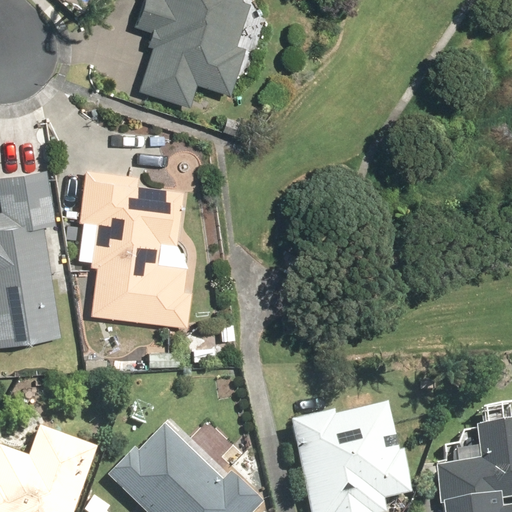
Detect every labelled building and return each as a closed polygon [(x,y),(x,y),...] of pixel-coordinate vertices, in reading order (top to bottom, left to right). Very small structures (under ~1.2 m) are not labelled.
[(142,47),(147,48),(135,92),(188,107),(195,83),(229,92),(241,51),(257,55),(269,14),(247,8),(249,0),(140,0),(132,29),(146,33),(142,47)] [(185,250),(170,236),(174,190),(139,187),(140,174),(79,169),(75,224),(79,224),(76,264),(92,265),(88,316),(179,324),(185,250)] [(0,346),(56,338),(38,226),(51,224),(43,171),(0,177),(0,346)] [(225,334),(189,336),(190,362),(227,360),(225,334)] [(176,354),(144,353),(143,371),(175,372),(176,354)] [(327,412),(284,422),(304,511),(382,511),(380,501),(405,496),(385,406),(329,418),(327,412)] [(477,461),(430,468),(436,511),(508,511),(508,506),(496,508),(495,501),(511,497),(511,419),(471,426),(477,461)] [(222,483),(160,426),(136,451),(132,448),(105,477),(141,511),(255,511),(260,508),(227,477),(222,483)] [(69,511),(93,448),(35,427),(24,456),(0,447),(0,511),(69,511)]
